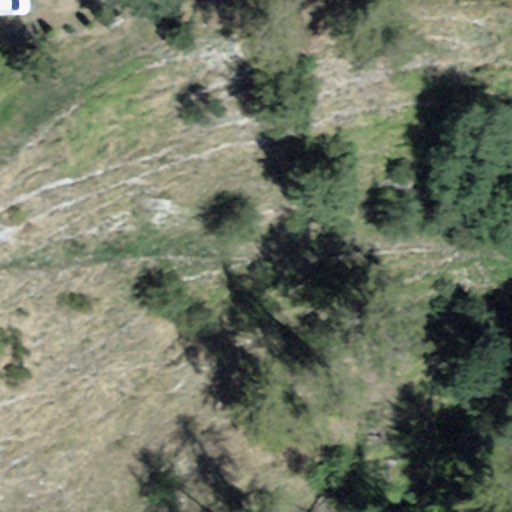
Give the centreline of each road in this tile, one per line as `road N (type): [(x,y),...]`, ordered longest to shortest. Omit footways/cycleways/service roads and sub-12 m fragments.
road 1 (track): [(0,275),(334,259)]
road 2 (track): [(252,0),(228,20),(87,77),(0,147)]
